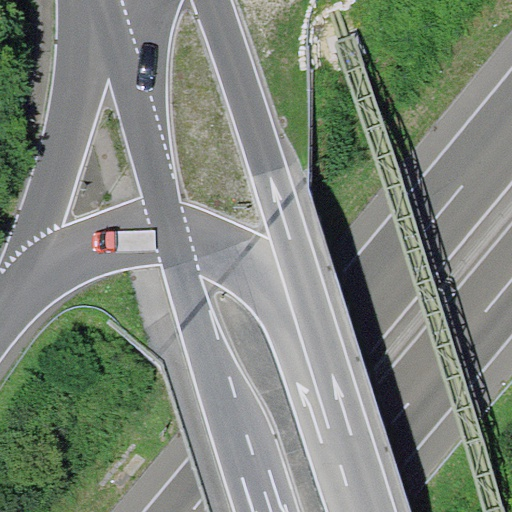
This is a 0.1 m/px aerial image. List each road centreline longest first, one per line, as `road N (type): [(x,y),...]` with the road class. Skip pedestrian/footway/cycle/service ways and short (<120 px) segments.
road 1 (motorway): [(511,125),(186,511)]
road 2 (secondary): [(312,325),(210,0)]
road 3 (motorway): [(88,0),(91,48),(73,144),(4,321)]
road 4 (motorway): [(314,511),(511,271)]
road 5 (secondary): [(182,234),(267,511)]
road 6 (motorway): [(182,234),(109,244),(60,269),(4,321)]
road 7 (secondary): [(372,511),(312,325)]
road 8 (motorway): [(312,325),(240,252),(182,234)]
road 9 (secondary): [(137,81),(182,234)]
